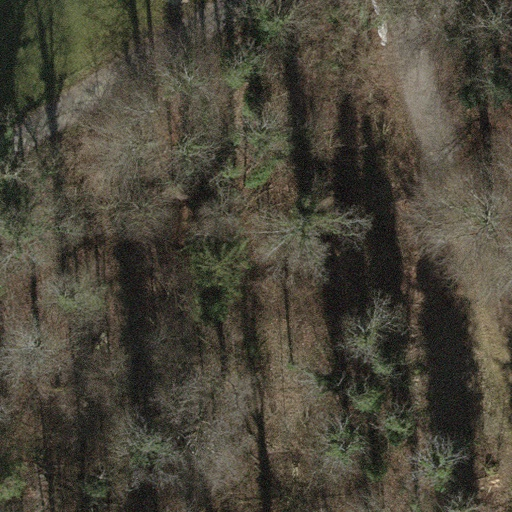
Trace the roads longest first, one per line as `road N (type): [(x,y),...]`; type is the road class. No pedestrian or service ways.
road 1 (track): [(399,0),(511,419)]
road 2 (track): [(244,0),(0,145)]
